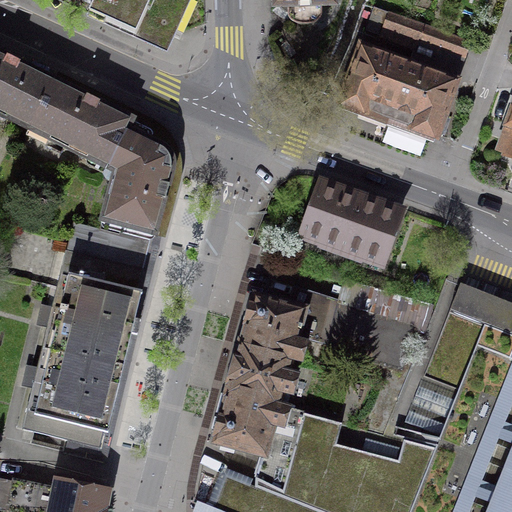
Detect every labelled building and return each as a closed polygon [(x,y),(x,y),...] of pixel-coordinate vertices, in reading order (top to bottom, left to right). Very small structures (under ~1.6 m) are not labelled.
[(78,0),(109,14),(106,21),(136,35),(139,29),(148,34),(154,20),(173,28),(185,0),(78,0)] [(333,2),(332,0),(276,0),(277,4),(288,3),(288,11),(288,14),(289,16),(290,18),(291,19),(292,21),(294,22),(296,23),(298,24),(301,24),(303,24),(306,25),(310,24),(312,24),(314,23),(316,22),(318,21),(319,19),(320,17),(321,15),(322,13),(322,11),(322,3),(333,2)] [(423,26),(374,8),(366,30),(374,33),(383,36),(385,30),(416,42),(408,64),(409,65),(423,26)] [(423,26),(409,65),(390,116),(393,117),(392,118),(437,135),(448,104),(470,43),(423,26)] [(390,116),(409,65),(408,64),(362,48),(353,71),(343,100),(367,109),(367,108),(390,116)] [(0,115),(29,130),(54,81),(16,62),(0,53),(0,115)] [(330,85),(312,78),(308,88),(312,89),(327,95),(330,85)] [(54,80),(54,81),(29,130),(108,169),(133,119),(94,99),(54,80)] [(136,120),(133,119),(108,169),(115,173),(102,221),(104,221),(102,230),(74,223),(67,252),(145,270),(143,269),(144,265),(132,263),(136,248),(139,234),(156,238),(172,183),(173,175),(174,167),(173,159),(171,152),(168,145),(163,139),(158,133),(152,129),(149,127),(145,125),(144,125),(143,125),(143,126),(142,127),(142,128),(137,125),(137,124),(137,123),(137,122),(137,121),(136,120)] [(360,201),(322,187),(305,233),(322,239),(319,248),(362,263),(365,255),(382,261),(398,215),(379,208),(360,201)] [(51,319),(44,349),(120,367),(126,342),(135,307),(136,306),(145,270),(67,252),(51,319)] [(511,511),(511,303),(496,297),(464,285),(404,441),(398,461),(336,445),(342,424),(304,414),(283,491),(256,478),(222,464),(205,506),(219,511),(511,511)] [(291,357),(291,358),(301,360),(305,344),(296,341),(297,337),(326,344),(338,301),(300,289),(295,307),(288,306),(255,297),(243,344),(291,357)] [(377,312),(338,301),(326,344),(356,352),(354,359),(403,372),(416,322),(377,312)] [(286,373),(291,358),(291,357),(243,344),(241,344),(235,368),(231,381),(228,393),(229,393),(278,406),(282,391),(291,393),(296,376),(286,373)] [(120,367),(44,349),(36,381),(24,429),(69,440),(70,437),(97,444),(102,426),(106,408),(111,409),(111,408),(110,408),(120,367)] [(304,414),(303,414),(304,413),(288,409),(288,408),(283,407),(278,406),(229,393),(223,417),(216,441),(263,454),(256,478),(283,491),(304,414)] [(53,490),(0,478),(0,509),(12,511),(104,511),(104,510),(107,493),(69,485),(59,483),(58,483),(58,484),(56,484),(55,484),(54,485),(53,490)]
